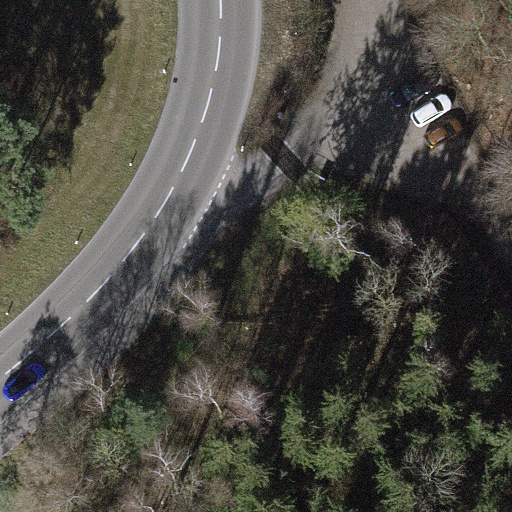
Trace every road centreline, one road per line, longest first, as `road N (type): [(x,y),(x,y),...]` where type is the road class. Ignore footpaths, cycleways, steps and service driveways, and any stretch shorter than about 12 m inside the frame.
road 1 (secondary): [(222,0),(218,61),(172,194),(90,299),(0,378)]
road 2 (track): [(511,284),(457,176),(363,77),(371,0)]
road 3 (track): [(172,194),(268,171),(363,77)]
